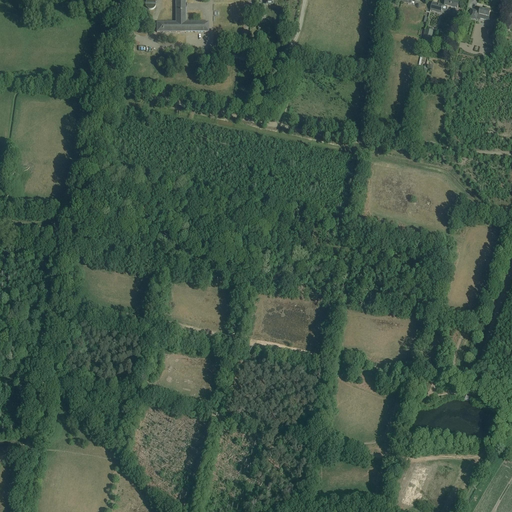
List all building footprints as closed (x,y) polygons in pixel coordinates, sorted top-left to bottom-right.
[(147,0),(145,6),(154,9),(157,1),(154,0),(147,0)] [(157,33),(209,32),(209,22),(186,23),(185,0),(175,0),(176,23),(157,23),(157,33)] [(433,2),(430,11),(441,14),(442,10),(446,11),(448,7),(453,8),(452,12),(456,14),(457,9),(459,4),(446,0),(445,5),(433,2)] [(399,6),(392,5),(390,13),(396,14),(399,6)] [(471,9),(469,18),(477,20),(477,19),(480,20),(481,18),(489,21),(490,16),(489,16),(490,12),(480,9),(480,11),(471,9)] [(426,29),(424,40),(431,41),(433,31),(426,29)]
